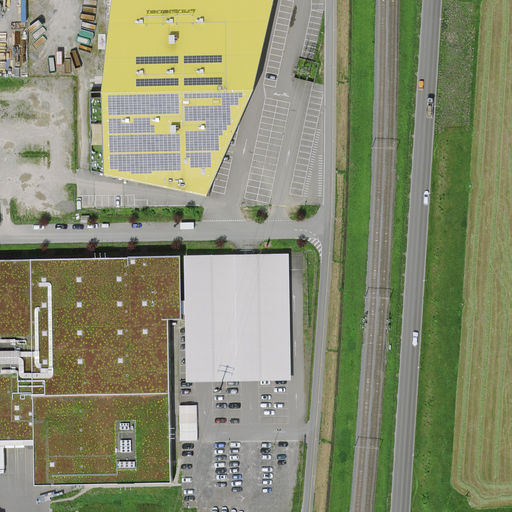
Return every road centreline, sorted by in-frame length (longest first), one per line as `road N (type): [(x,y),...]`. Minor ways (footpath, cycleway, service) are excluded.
road 1 (tertiary): [(400,511),(432,0)]
road 2 (unclassified): [(0,235),(326,229)]
road 3 (unclassified): [(307,511),(326,229)]
road 4 (unclassified): [(326,229),(328,0)]
road 5 (unknown): [(15,235),(7,87)]
